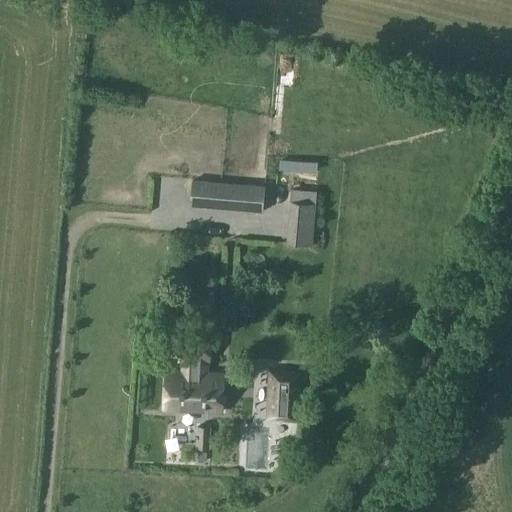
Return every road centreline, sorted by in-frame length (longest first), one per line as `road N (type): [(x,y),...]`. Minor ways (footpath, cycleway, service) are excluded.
road 1 (unknown): [(43,511),(63,274),(74,236),(91,227),(292,230)]
road 2 (unclassified): [(357,511),(511,178)]
